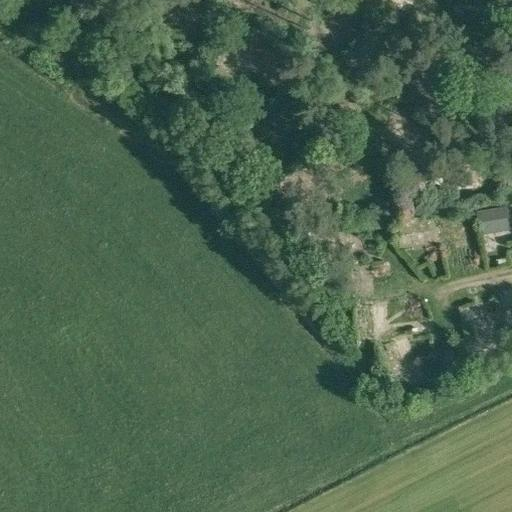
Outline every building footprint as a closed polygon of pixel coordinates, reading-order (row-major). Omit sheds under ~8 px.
[(491,187),(489,160),(477,160),(478,188),(491,187)] [(484,207),(485,221),(502,220),(501,206),(484,207)] [(411,236),(437,233),(435,218),(409,222),(411,236)] [(461,223),(447,225),(451,250),(465,249),(461,223)] [(353,267),(355,285),(365,284),(363,266),(353,267)] [(366,300),(365,332),(379,333),(380,301),(366,300)] [(402,336),(389,339),(397,371),(410,367),(402,336)]
